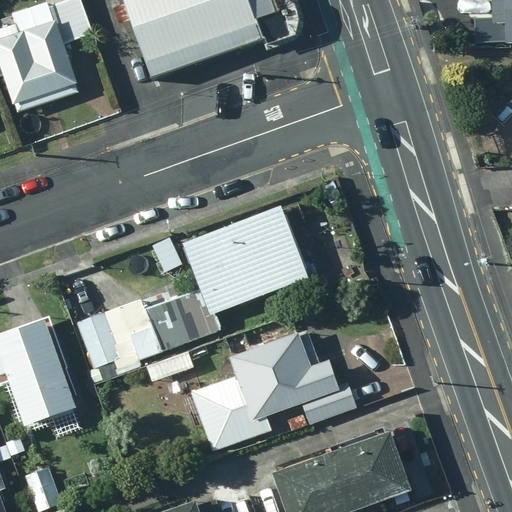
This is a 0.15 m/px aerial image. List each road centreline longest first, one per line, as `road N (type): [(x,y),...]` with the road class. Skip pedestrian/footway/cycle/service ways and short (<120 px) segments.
road 1 (residential): [(388,74),(0,217)]
road 2 (primary): [(388,74),(511,427)]
